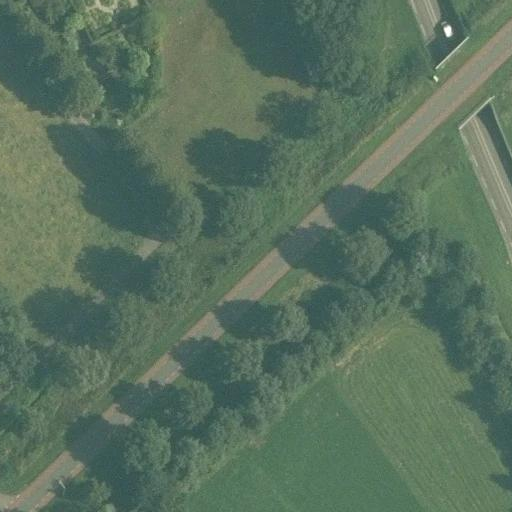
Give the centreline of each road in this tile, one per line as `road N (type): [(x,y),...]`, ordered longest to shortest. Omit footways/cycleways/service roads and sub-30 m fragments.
road 1 (tertiary): [(20,511),(511,37)]
road 2 (primary): [(511,216),(423,0)]
